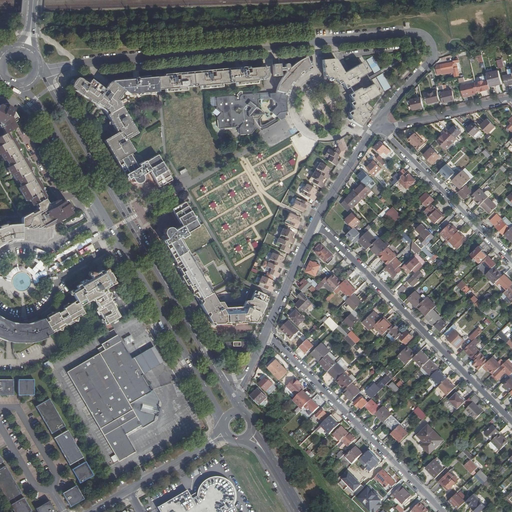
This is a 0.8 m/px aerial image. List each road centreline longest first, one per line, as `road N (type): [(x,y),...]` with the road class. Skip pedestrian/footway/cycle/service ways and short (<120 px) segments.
road 1 (secondary): [(219,376),(36,69)]
road 2 (residential): [(315,39),(36,69)]
road 3 (residential): [(313,224),(511,421)]
road 4 (residential): [(263,334),(442,511)]
road 5 (residential): [(373,128),(430,64),(430,39),(413,30),(315,39)]
road 6 (secondary): [(119,242),(223,419)]
road 7 (residential): [(385,130),(511,260)]
road 8 (residential): [(369,134),(350,127),(324,137),(295,122),(290,97),(316,71),(315,39)]
road 9 (secondary): [(16,85),(44,113),(103,215)]
road 10 (residential): [(90,511),(224,433)]
road 11 (residential): [(0,309),(39,312),(60,277),(119,242)]
road 12 (unknown): [(245,511),(239,482),(222,467),(146,511)]
road 13 (residential): [(385,130),(511,98)]
road 14 (residential): [(263,334),(313,224)]
